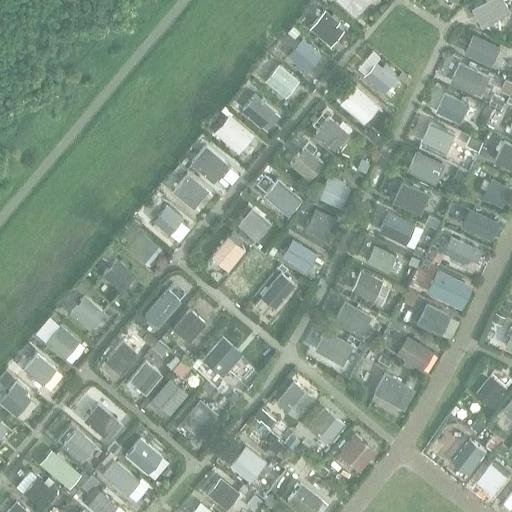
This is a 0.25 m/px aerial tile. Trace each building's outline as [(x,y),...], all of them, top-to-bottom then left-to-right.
[(340,0),(357,14),(369,0),(340,0)] [(509,12),(502,0),(484,0),(470,7),(479,26),(509,12)] [(344,29),(338,24),(340,21),(325,9),(310,28),(331,45),(344,29)] [(490,66),(499,45),(471,33),(462,53),(490,66)] [(308,71),(321,55),(302,38),(288,54),(308,71)] [(397,78),(393,75),(396,72),(385,64),(383,67),(375,61),(364,77),(387,93),(397,78)] [(472,93),(481,72),(457,61),(448,82),(472,93)] [(286,97),(299,80),(279,64),(266,81),(286,97)] [(379,104),(356,85),(340,103),(363,123),(379,104)] [(457,123),(466,103),(443,92),(434,112),(457,123)] [(275,110),(256,94),(242,111),(262,127),(275,110)] [(240,151),(254,134),(229,114),(215,132),(240,151)] [(335,150),(352,128),(342,120),(339,124),(329,116),(315,134),(335,150)] [(444,153),(454,133),(428,121),(418,141),(444,153)] [(472,154),(483,142),(473,133),(462,144),(472,154)] [(511,169),(511,145),(502,140),(493,161),(511,169)] [(324,163),(313,153),(316,149),(308,142),(290,163),(309,180),(324,163)] [(215,181),(231,161),(214,147),(198,167),(215,181)] [(434,184),(443,163),(414,149),(405,170),(434,184)] [(209,189),(189,172),(174,191),(194,207),(209,189)] [(340,207),(349,187),(348,186),(349,183),(331,175),(320,198),(340,207)] [(296,194),(278,178),(263,195),(281,211),(296,194)] [(501,207),(510,187),(491,178),(481,198),(501,207)] [(420,214),(429,194),(400,181),(391,201),(420,214)] [(182,220),(177,216),(179,214),(167,203),(152,220),(169,235),(182,220)] [(486,235),(495,215),(472,204),(463,225),(486,235)] [(272,223),(252,206),(237,223),(257,240),(272,223)] [(325,240),(335,218),(315,208),(305,230),(325,240)] [(405,244),(414,224),(387,211),(377,231),(405,244)] [(228,270),(245,250),(238,244),(242,239),(233,232),(229,237),(228,236),(211,256),(228,270)] [(158,246),(142,233),(128,249),(145,263),(158,246)] [(471,270),(481,250),(449,235),(443,249),(449,252),(446,259),(471,270)] [(318,252),(292,237),(282,255),(308,270),(318,252)] [(387,272),(396,254),(373,243),(365,261),(387,272)] [(136,275),(118,258),(103,274),(121,291),(136,275)] [(373,301),(383,281),(359,269),(350,290),(373,301)] [(275,309),(296,285),(281,272),(260,297),(275,309)] [(455,302),(463,285),(434,272),(427,289),(455,302)] [(158,327),(181,301),(167,289),(144,315),(158,327)] [(90,330),(105,313),(85,296),(71,312),(90,330)] [(359,335),(370,315),(343,300),(332,320),(359,335)] [(440,335),(449,315),(425,303),(415,323),(440,335)] [(189,343),(207,323),(190,308),(172,328),(189,343)] [(64,358),(79,341),(60,325),(46,342),(64,358)] [(341,364),(352,345),(324,329),(313,349),(341,364)] [(420,370),(432,350),(406,334),(394,354),(403,360),(401,364),(411,370),(413,366),(420,370)] [(243,353),(222,335),(202,358),(223,376),(243,353)] [(120,374),(138,354),(123,341),(105,361),(120,374)] [(57,368),(37,351),(23,368),(43,385),(57,368)] [(146,393),(162,374),(145,361),(129,380),(146,393)] [(402,409),(413,388),(383,372),(373,392),(402,409)] [(491,408),(507,388),(490,374),(474,395),(491,408)] [(169,415),(188,393),(170,377),(151,399),(169,415)] [(315,398),(294,380),(276,401),(297,419),(315,398)] [(31,398),(25,393),(27,390),(15,381),(0,398),(0,403),(15,416),(31,398)] [(511,417),(511,396),(501,409),(511,417)] [(118,420),(97,403),(83,420),(103,437),(118,420)] [(213,417),(196,403),(179,423),(196,437),(213,417)] [(328,445),(346,424),(324,406),(307,427),(328,445)] [(95,446),(76,428),(62,444),(81,461),(95,446)] [(293,447),(300,437),(293,431),(285,441),(293,447)] [(360,470),(376,451),(355,433),(338,452),(360,470)] [(162,455),(141,437),(125,454),(147,473),(162,455)] [(282,458),(289,449),(275,438),(268,448),(282,458)] [(468,475),(486,451),(469,438),(451,462),(468,475)] [(249,482),(266,460),(246,444),(229,465),(249,482)] [(294,463),(300,454),(292,448),(286,457),(294,463)] [(81,474),(50,449),(39,463),(70,488),(81,474)] [(492,494),(511,470),(495,458),(476,482),(492,494)] [(323,477),(329,470),(320,461),(314,469),(323,477)] [(139,479),(119,463),(106,479),(126,495),(139,479)] [(55,491),(59,487),(52,482),(49,486),(37,475),(22,493),(43,510),(57,492),(55,491)] [(240,492),(219,476),(206,493),(227,509),(240,492)] [(300,511),(312,511),(323,500),(300,482),(286,500),(300,511)] [(112,511),(118,505),(94,485),(81,500),(96,511),(112,511)] [(511,509),(511,491),(503,503),(511,509)] [(257,504),(251,499),(246,505),(252,510),(257,504)] [(29,511),(15,500),(5,511),(29,511)] [(212,511),(199,501),(190,511),(212,511)]
